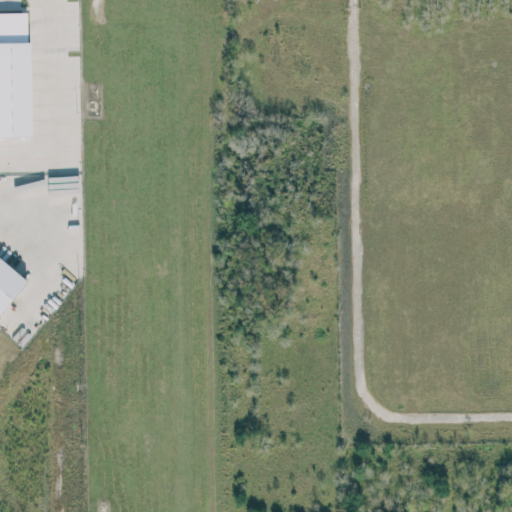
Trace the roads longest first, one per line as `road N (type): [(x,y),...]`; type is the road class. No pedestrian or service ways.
road 1 (track): [(511,52),(501,58),(497,157),(471,215)]
road 2 (track): [(357,217),(511,212)]
